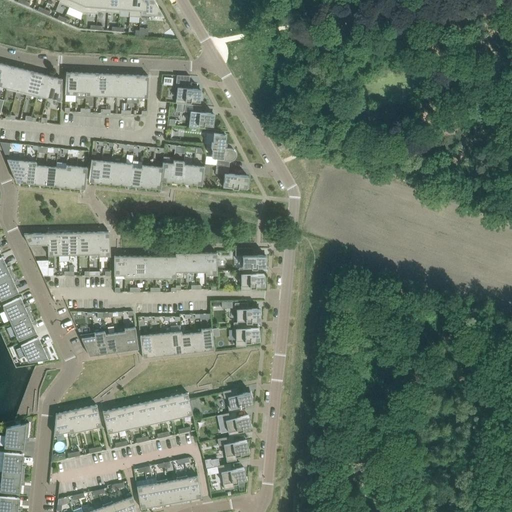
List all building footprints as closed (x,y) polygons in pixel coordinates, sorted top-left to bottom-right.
[(71,0),(69,7),(83,12),(84,5),(85,0),(71,0)] [(85,0),(84,5),(83,12),(98,14),(98,9),(98,6),(98,0),(85,0)] [(98,0),(98,6),(98,9),(102,9),(104,12),(108,12),(109,7),(109,0),(98,0)] [(109,0),(109,7),(108,12),(119,13),(120,10),(120,8),(120,0),(109,0)] [(120,0),(120,8),(120,10),(130,11),(130,9),(130,0),(120,0)] [(130,11),(129,16),(140,17),(140,13),(141,9),(141,0),(130,0),(130,9),(130,11)] [(140,13),(140,17),(149,17),(149,13),(163,14),(154,0),(141,0),(141,9),(140,13)] [(139,30),(139,36),(148,37),(148,30),(148,28),(140,27),(139,30)] [(0,71),(0,85),(7,87),(12,66),(2,63),(0,71)] [(7,87),(6,89),(16,92),(22,68),(12,66),(7,87)] [(22,68),(16,92),(26,94),(32,71),(23,69),(22,68)] [(32,71),(26,94),(36,97),(37,95),(42,74),(32,71)] [(66,82),(65,94),(76,94),(77,91),(77,72),(66,72),(66,82)] [(77,72),(77,91),(86,92),(86,73),(77,72)] [(86,92),(85,95),(86,95),(96,95),(97,73),(86,73),(86,92)] [(97,73),(96,95),(106,95),(107,74),(97,73)] [(42,74),(37,95),(47,97),(52,76),(42,74)] [(107,74),(106,95),(117,96),(117,74),(107,74)] [(117,74),(117,96),(127,96),(128,74),(117,74)] [(128,74),(127,96),(137,97),(138,75),(128,74)] [(138,75),(137,97),(147,97),(148,97),(148,86),(148,75),(138,75)] [(177,75),(175,87),(177,87),(176,103),(185,104),(185,101),(190,101),(190,100),(199,101),(200,96),(200,89),(188,88),(188,87),(190,75),(177,75)] [(52,76),(47,97),(61,101),(62,88),(61,88),(62,78),(52,76)] [(185,104),(184,111),(191,111),(189,127),(199,128),(199,125),(204,125),(204,124),(213,125),(214,113),(197,112),(197,105),(185,104)] [(211,142),(211,147),(212,148),(211,156),(217,157),(216,166),(229,167),(229,161),(230,161),(231,161),(232,161),(233,160),(234,160),(235,159),(235,158),(236,157),(236,156),(236,155),(236,154),(236,153),(236,152),(235,151),(235,150),(234,150),(233,149),(232,149),(231,148),(224,148),(225,134),(214,133),(213,142),(211,142)] [(1,142),(0,141),(6,156),(7,156),(9,157),(10,143),(3,142),(1,142)] [(7,156),(6,156),(10,167),(16,181),(24,182),(26,161),(27,159),(26,159),(9,157),(7,156)] [(90,169),(89,181),(100,182),(102,160),(92,159),(91,159),(90,169)] [(102,160),(100,182),(110,183),(112,161),(102,160)] [(173,163),(171,182),(182,183),(184,164),(184,161),(174,160),(173,160),(173,163)] [(26,161),(24,182),(34,183),(36,165),(37,162),(36,162),(26,161)] [(112,161),(110,183),(120,184),(122,162),(112,161)] [(122,162),(120,184),(130,185),(132,166),(133,163),(132,163),(122,162)] [(163,167),(161,181),(162,181),(171,182),(173,163),(163,162),(162,167),(163,167)] [(142,167),(140,186),(150,187),(153,166),(142,165),(142,164),(142,167)] [(184,164),(182,183),(192,184),(194,165),(184,164)] [(36,165),(34,183),(44,184),(46,166),(36,165)] [(66,168),(64,186),(74,188),(77,166),(67,165),(66,165),(66,168)] [(194,165),(192,184),(202,185),(203,173),(204,166),(194,165)] [(46,166),(44,184),(54,185),(56,167),(46,166)] [(77,166),(74,188),(85,189),(86,178),(87,167),(77,166)] [(132,166),(130,185),(140,186),(142,167),(132,166)] [(153,166),(150,187),(161,189),(162,181),(161,181),(163,167),(162,167),(153,166)] [(216,166),(215,173),(224,174),(223,187),(233,188),(233,187),(238,188),(238,186),(247,187),(248,176),(228,173),(229,167),(216,166)] [(56,167),(54,185),(64,186),(66,168),(56,167)] [(110,231),(99,232),(99,253),(99,255),(110,255),(110,231)] [(68,232),(58,233),(59,254),(69,254),(68,232)] [(78,232),(68,232),(69,254),(79,254),(78,232)] [(89,232),(78,232),(79,254),(89,254),(89,232)] [(99,232),(89,232),(89,254),(99,253),(99,232)] [(48,233),(24,233),(29,244),(48,244),(48,233)] [(58,233),(48,233),(48,244),(48,255),(59,254),(58,233)] [(253,247),(235,248),(235,255),(242,255),(242,267),(252,267),(252,268),(257,268),(257,266),(266,266),(266,255),(253,255),(253,247)] [(186,252),(175,252),(175,256),(176,256),(176,271),(186,271),(186,252)] [(196,252),(186,252),(186,271),(196,271),(196,252)] [(206,252),(196,252),(196,271),(206,271),(206,252)] [(206,271),(206,274),(217,274),(217,252),(206,252),(206,271)] [(3,256),(0,257),(0,278),(13,273),(10,266),(10,265),(7,267),(6,263),(3,256)] [(125,256),(114,256),(114,274),(124,274),(125,274),(125,256)] [(125,274),(124,274),(124,277),(135,277),(135,256),(125,256),(125,274)] [(145,256),(135,256),(135,277),(145,277),(145,256)] [(155,256),(145,256),(145,277),(155,277),(155,256)] [(165,256),(155,256),(155,277),(165,277),(165,256)] [(175,256),(165,256),(165,277),(176,277),(176,271),(176,256),(175,256)] [(49,267),(49,264),(38,265),(43,275),(49,275),(49,271),(49,267)] [(242,267),(239,267),(239,274),(241,274),(241,290),(251,290),(251,287),(255,287),(255,285),(264,285),(264,274),(252,274),(252,268),(252,267),(242,267)] [(13,273),(0,278),(0,298),(1,300),(18,292),(15,285),(14,281),(17,280),(16,280),(13,273)] [(21,296),(3,304),(5,310),(9,319),(11,322),(31,313),(28,306),(25,307),(24,304),(21,296)] [(247,302),(235,302),(235,309),(237,309),(237,322),(246,322),(251,322),(251,320),(260,320),(260,308),(248,309),(247,302)] [(31,313),(11,322),(12,325),(16,334),(19,340),(36,332),(33,325),(32,321),(34,320),(31,313)] [(237,322),(233,322),(234,329),(236,329),(236,346),(246,345),(246,341),(250,341),(250,340),(259,340),(259,328),(247,328),(246,322),(237,322)] [(135,327),(124,328),(125,331),(128,350),(138,348),(135,327)] [(212,327),(201,328),(201,331),(202,331),(204,350),(214,349),(212,327)] [(105,331),(94,332),(97,354),(108,352),(105,334),(105,331)] [(125,331),(115,332),(118,351),(128,350),(125,331)] [(181,331),(171,332),(173,354),(183,352),(181,334),(182,334),(181,331)] [(201,331),(191,333),(194,351),(204,350),(202,331),(201,331)] [(94,332),(80,334),(89,355),(97,354),(94,332)] [(105,334),(108,352),(118,351),(115,332),(105,334)] [(171,332),(161,333),(163,355),(173,354),(171,332)] [(161,333),(151,334),(153,356),(163,355),(161,333)] [(182,334),(181,334),(183,352),(194,351),(191,333),(182,334)] [(151,334),(140,335),(142,357),(153,356),(151,334)] [(38,337),(21,344),(21,346),(25,355),(28,361),(43,359),(51,358),(46,346),(43,347),(42,344),(38,337)] [(237,388),(222,391),(224,398),(226,397),(229,412),(235,411),(241,410),(240,407),(245,406),(244,405),(253,403),(251,392),(238,394),(237,388)] [(188,392),(177,395),(182,416),(192,414),(188,392)] [(177,395),(166,397),(171,418),(182,416),(177,395)] [(166,397),(156,399),(160,421),(171,418),(166,397)] [(196,398),(189,400),(191,406),(197,405),(196,398)] [(156,399),(145,402),(150,423),(160,421),(156,399)] [(145,402),(135,404),(139,425),(150,423),(145,402)] [(97,404),(86,407),(91,428),(101,426),(99,412),(97,404)] [(135,404),(124,406),(129,428),(139,425),(135,404)] [(124,406),(114,409),(118,430),(129,428),(124,406)] [(86,407),(75,409),(80,430),(91,428),(86,407)] [(75,409),(64,411),(69,431),(69,433),(80,430),(75,409)] [(114,409),(103,411),(108,432),(118,430),(114,409)] [(55,420),(54,434),(69,431),(64,411),(56,413),(55,420)] [(229,412),(222,414),(224,421),(226,420),(229,436),(233,435),(239,434),(238,430),(243,429),(242,428),(251,426),(248,415),(237,418),(235,411),(229,412)] [(6,427),(4,447),(24,449),(25,437),(28,438),(29,422),(21,424),(6,427)] [(229,436),(218,439),(219,446),(224,445),(228,462),(238,460),(236,455),(241,454),(241,452),(249,450),(247,439),(235,442),(233,435),(229,436)] [(0,451),(0,471),(2,471),(24,473),(25,465),(22,465),(23,454),(4,452),(0,451)] [(231,464),(218,466),(219,472),(221,472),(224,489),(234,487),(233,482),(238,482),(237,480),(246,479),(244,467),(232,469),(231,464)] [(2,471),(0,489),(0,490),(19,492),(20,481),(23,481),(24,473),(2,471)] [(186,475),(176,477),(177,479),(181,500),(190,499),(187,477),(186,475)] [(198,475),(187,477),(190,499),(201,497),(201,496),(198,475)] [(166,479),(156,481),(157,483),(161,504),(171,502),(167,481),(166,479)] [(177,479),(167,481),(171,502),(181,500),(177,479)] [(157,483),(147,484),(151,506),(161,504),(157,483)] [(147,484),(137,486),(141,508),(151,506),(147,484)] [(0,495),(0,511),(20,511),(21,509),(18,509),(19,498),(0,495)] [(133,496),(123,499),(127,511),(138,511),(137,509),(133,496)] [(127,511),(123,499),(113,503),(116,511),(127,511)] [(113,501),(103,504),(104,506),(105,511),(116,511),(113,503),(113,501)]
